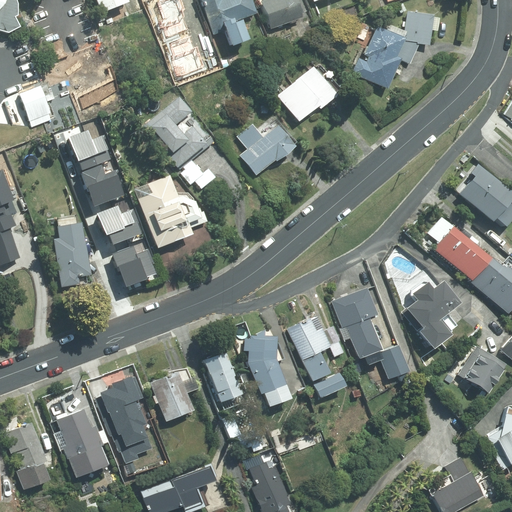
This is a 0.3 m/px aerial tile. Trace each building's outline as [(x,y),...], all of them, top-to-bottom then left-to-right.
[(0,0),(0,22),(12,0),(0,0)] [(122,0),(91,0),(96,13),(124,3),(122,0)] [(186,0),(146,0),(154,20),(189,6),(186,0)] [(197,0),(211,35),(220,31),(226,47),(243,40),(235,21),(252,14),(246,0),(197,0)] [(263,0),(258,2),(268,30),(298,18),(291,0),(263,0)] [(431,14),(404,11),(401,33),(385,26),(383,30),(374,27),(362,56),(366,57),(364,62),(356,59),(350,75),(384,89),(397,58),(408,63),(416,45),(427,46),(431,14)] [(308,67),(274,96),(295,121),(313,105),(315,108),(331,95),(308,67)] [(34,92),(9,102),(20,127),(44,117),(34,92)] [(511,95),(501,113),(511,120),(511,95)] [(176,97),(139,127),(186,185),(192,180),(199,189),(213,178),(205,169),(200,173),(189,160),(212,142),(176,97)] [(236,157),(252,175),(288,146),(273,127),(259,138),(249,125),(234,137),(245,150),(236,157)] [(96,149),(69,164),(91,204),(103,197),(116,221),(131,212),(96,149)] [(511,198),(478,167),(455,194),(498,231),(511,215),(511,198)] [(0,209),(5,208),(12,224),(27,217),(19,201),(15,190),(11,192),(5,175),(0,177),(0,209)] [(165,176),(131,189),(154,248),(189,234),(186,229),(204,222),(200,212),(196,213),(187,193),(174,198),(165,176)] [(86,275),(77,224),(54,228),(56,239),(50,240),(58,288),(75,285),(74,277),(86,275)] [(511,279),(450,226),(429,250),(502,313),(511,302),(511,279)] [(396,312),(426,350),(444,337),(431,321),(452,305),(435,282),(396,312)] [(361,290),(328,301),(352,360),(382,349),(361,290)] [(312,315),(281,327),(308,383),(327,375),(316,352),(326,348),(312,315)] [(259,409),(287,398),(272,358),(274,336),(243,333),(240,362),(259,409)] [(511,333),(498,350),(511,362),(511,333)] [(474,346),(456,375),(483,393),(502,365),(474,346)] [(404,374),(394,347),(377,353),(387,380),(404,374)] [(222,351),(200,360),(216,403),(238,394),(222,351)] [(173,371),(146,383),(161,422),(190,410),(173,371)] [(135,386),(101,399),(116,437),(150,422),(135,386)] [(480,437),(499,471),(511,463),(511,409),(502,407),(496,428),(480,437)] [(84,408),(48,423),(70,480),(107,465),(84,408)] [(30,423),(0,434),(0,435),(20,491),(51,479),(30,423)] [(256,430),(232,437),(236,451),(260,444),(256,430)] [(127,452),(115,456),(123,478),(135,473),(127,452)] [(451,482),(428,495),(437,511),(454,511),(481,497),(458,457),(442,466),(451,482)] [(287,511),(268,459),(241,469),(256,511),(287,511)] [(204,466),(137,493),(142,511),(164,511),(194,501),(188,489),(209,481),(204,466)]
